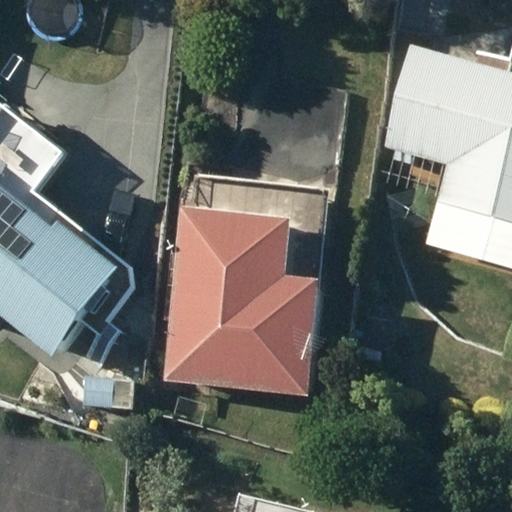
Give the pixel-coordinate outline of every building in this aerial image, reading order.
[(511,72),(429,49),(400,154),(465,173),(456,204),(511,219),(511,72)] [(70,98),(19,60),(0,85),(0,87),(50,125),(70,98)] [(0,318),(5,312),(72,364),(144,271),(84,225),(79,232),(0,170),(0,318)] [(318,229),(199,216),(181,384),(334,401),(347,288),(312,284),(318,229)] [(94,380),(91,406),(146,412),(149,386),(94,380)]
